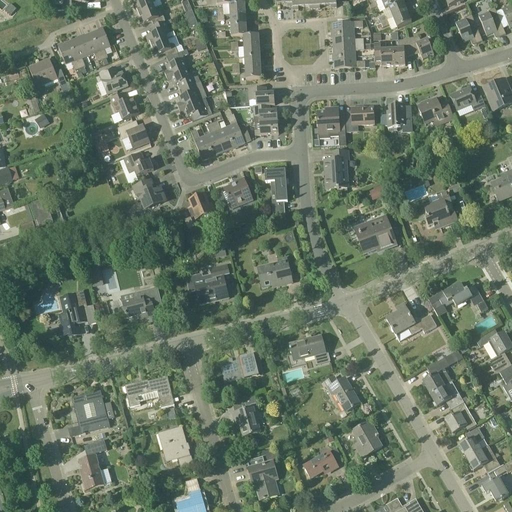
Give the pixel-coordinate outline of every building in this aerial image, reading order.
[(78,4),(88,4),(87,0),(63,0),(64,11),(81,10),(78,10),(78,4)] [(153,4),(155,3),(157,0),(156,0),(143,0),(144,2),(134,5),(135,7),(134,8),(136,13),(137,13),(138,16),(155,9),(153,4)] [(303,0),(292,0),(293,7),(293,11),(299,11),(298,8),(304,8),(303,0)] [(315,10),(314,0),(303,0),(304,8),(309,7),(310,10),(315,10)] [(325,0),(314,0),(315,10),(320,10),(320,7),(326,6),(325,0)] [(336,0),(325,0),(326,6),(331,6),(331,9),(337,9),(336,0)] [(381,0),(385,10),(399,4),(397,0),(381,0)] [(408,7),(405,8),(403,3),(399,4),(385,10),(385,11),(389,9),(393,19),(410,12),(408,7)] [(245,4),(233,5),(230,5),(230,6),(230,16),(249,15),(248,10),(245,10),(245,4)] [(511,4),(511,5),(511,7),(502,11),(510,30),(511,28),(511,4)] [(162,14),(159,13),(157,14),(155,9),(138,16),(140,19),(138,19),(140,25),(142,24),(143,26),(152,22),(154,28),(166,23),(162,14)] [(495,9),(488,12),(489,14),(479,18),(487,37),(493,34),(495,38),(497,39),(506,36),(495,9)] [(192,12),(185,15),(186,17),(185,17),(190,30),(191,30),(192,31),(199,28),(192,12)] [(410,12),(393,19),(397,29),(412,23),(409,18),(412,17),(410,12)] [(231,27),(246,26),(246,21),(249,21),(249,15),(230,16),(231,27)] [(457,29),(464,44),(470,41),(472,45),(474,46),(483,43),(472,16),(465,19),(465,21),(461,22),(463,27),(457,29)] [(165,36),(168,35),(169,32),(166,23),(154,28),(156,33),(147,37),(148,39),(146,39),(149,45),(150,44),(151,47),(167,41),(165,36)] [(363,23),(332,25),(332,36),(354,35),(354,30),(363,29),(363,23)] [(243,37),(250,37),(250,32),(247,32),(246,26),(231,27),(232,38),(243,38),(243,37)] [(103,29),(92,34),(103,61),(106,60),(108,59),(105,51),(111,48),(103,29)] [(81,39),(88,57),(94,55),(97,63),(103,61),(92,34),(81,39)] [(364,40),(355,41),(354,35),(332,36),(333,48),(364,46),(364,40)] [(262,42),(259,42),(259,36),(250,37),(243,37),(243,38),(244,48),(262,47),(262,42)] [(167,41),(151,47),(152,50),(151,51),(153,56),(154,56),(155,58),(165,54),(167,59),(184,53),(182,48),(179,46),(176,38),(167,41)] [(427,41),(421,43),(419,38),(408,40),(412,56),(420,55),(423,61),(434,57),(427,41)] [(81,39),(69,43),(80,70),(86,68),(82,60),(88,57),(81,39)] [(202,39),(195,42),(197,48),(204,44),(202,39)] [(393,50),(393,68),(405,67),(405,58),(412,56),(408,40),(398,42),(399,50),(393,50)] [(69,43),(58,48),(64,62),(61,64),(62,66),(65,64),(66,66),(72,64),(75,72),(80,70),(69,43)] [(206,44),(196,48),(198,53),(207,49),(206,44)] [(393,50),(386,51),(386,44),(374,45),(375,62),(381,61),(381,68),(393,68),(393,50)] [(355,52),(364,52),(364,46),(333,48),(334,59),(356,58),(355,52)] [(245,59),(260,58),(260,52),(263,52),(262,47),(244,48),(245,59)] [(184,65),(186,64),(183,58),(189,55),(187,51),(184,53),(167,59),(169,65),(166,67),(168,72),(164,73),(166,78),(186,70),(184,65)] [(245,70),(264,69),(263,63),(261,63),(260,58),(245,59),(245,70)] [(356,58),(334,59),(334,71),(365,69),(365,63),(356,64),(356,58)] [(70,91),(61,71),(55,74),(50,61),(39,66),(38,65),(29,69),(37,89),(45,86),(58,81),(63,94),(70,91)] [(122,74),(119,76),(116,69),(100,76),(102,82),(108,96),(128,88),(122,74)] [(261,74),(264,74),(264,69),(245,70),(246,81),(261,80),(261,74)] [(186,70),(166,78),(168,83),(172,82),(174,87),(177,86),(180,91),(201,83),(198,77),(194,79),(193,74),(188,76),(186,70)] [(494,112),(511,104),(511,98),(504,81),(505,83),(486,91),(485,89),(484,89),(494,112)] [(201,83),(180,91),(182,97),(178,99),(180,104),(177,105),(179,110),(199,102),(206,99),(207,99),(201,83)] [(266,107),(275,106),(274,94),(264,95),(264,89),(249,90),(249,102),(256,102),(257,107),(266,107)] [(450,97),(456,111),(471,105),(474,112),(485,107),(481,96),(474,99),(470,89),(469,89),(470,90),(451,97),(450,97)] [(132,99),(129,100),(126,94),(111,100),(117,115),(120,114),(123,122),(139,116),(132,99)] [(206,99),(199,102),(179,110),(181,115),(184,114),(186,119),(190,117),(192,123),(212,116),(209,108),(206,99)] [(447,104),(446,104),(448,107),(440,110),(436,100),(429,103),(429,102),(421,105),(422,106),(418,108),(426,127),(433,124),(436,129),(454,121),(447,104)] [(89,108),(86,102),(78,106),(80,111),(89,108)] [(398,126),(406,126),(406,124),(405,113),(405,106),(389,107),(389,112),(387,112),(388,129),(398,129),(398,126)] [(260,125),(278,124),(277,112),(267,113),(266,107),(257,107),(254,107),(255,125),(260,125)] [(351,109),(352,127),(358,126),(374,126),(373,109),(360,109),(360,108),(351,109)] [(345,125),(339,126),(338,109),(325,110),(325,113),(318,114),(319,130),(319,135),(319,140),(331,140),(330,135),(339,134),(340,148),(346,147),(346,134),(345,127),(345,125)] [(44,116),(35,122),(40,130),(49,124),(44,116)] [(245,144),(240,132),(234,116),(233,117),(228,119),(231,127),(226,129),(235,149),(245,145),(245,144)] [(143,127),(139,129),(136,122),(118,130),(122,142),(127,152),(133,150),(133,151),(150,144),(148,139),(147,139),(143,127)] [(226,129),(221,131),(218,123),(212,125),(224,154),(235,149),(226,129)] [(278,124),(260,125),(260,132),(255,132),(256,137),(279,135),(278,124)] [(224,154),(212,125),(207,127),(210,135),(205,138),(213,158),(224,154)] [(240,132),(245,144),(251,141),(246,130),(240,132)] [(213,158),(205,138),(200,140),(196,131),(191,134),(202,162),(213,158)] [(91,141),(92,140),(102,136),(101,132),(93,135),(92,133),(88,135),(91,141)] [(101,155),(109,152),(105,143),(97,146),(101,155)] [(346,161),(348,161),(348,153),(334,154),(334,161),(325,162),(326,191),(348,189),(346,161)] [(144,163),(141,155),(124,162),(130,176),(135,174),(137,179),(154,172),(149,161),(144,163)] [(114,171),(109,168),(106,174),(111,177),(114,171)] [(8,169),(0,171),(0,187),(12,183),(12,182),(8,171),(8,169)] [(275,183),(277,204),(275,204),(276,216),(285,214),(284,203),(288,203),(285,171),(265,173),(266,184),(275,183)] [(511,176),(492,185),(495,194),(498,193),(501,201),(499,202),(499,203),(511,197),(511,176)] [(253,202),(244,180),(230,185),(231,187),(224,190),(226,194),(218,197),(222,208),(230,205),(232,210),(253,202)] [(161,190),(153,193),(152,189),(154,188),(151,181),(133,188),(138,202),(141,201),(145,211),(159,206),(158,205),(166,202),(161,190)] [(384,185),(373,189),(374,191),(377,200),(383,198),(381,192),(386,190),(384,185)] [(459,186),(449,190),(451,196),(462,192),(459,186)] [(0,210),(13,207),(8,191),(0,193),(0,201),(0,202),(0,210)] [(425,220),(428,228),(433,226),(438,224),(440,229),(448,226),(447,221),(451,220),(449,214),(446,206),(451,204),(453,210),(454,210),(451,204),(448,195),(443,197),(437,199),(439,203),(431,206),(424,209),(428,219),(425,220)] [(213,205),(209,207),(204,196),(190,202),(193,208),(189,209),(193,221),(212,213),(215,212),(213,205)] [(31,204),(39,229),(54,224),(45,199),(31,204)] [(261,219),(258,216),(253,222),(256,225),(261,219)] [(386,218),(353,228),(364,256),(377,251),(378,253),(396,246),(386,218)] [(33,223),(19,228),(22,235),(36,230),(33,223)] [(150,257),(143,259),(146,270),(153,268),(150,257)] [(287,259),(278,261),(279,265),(258,270),(262,289),(277,286),(277,288),(292,284),(287,259)] [(194,284),(200,307),(222,301),(221,298),(228,296),(223,277),(229,275),(227,265),(209,269),(212,280),(194,284)] [(103,287),(99,268),(88,271),(93,289),(103,287)] [(46,277),(42,279),(40,282),(40,285),(44,288),(51,286),(53,284),(53,282),(52,278),(49,277),(46,277)] [(456,308),(470,300),(479,295),(474,286),(465,291),(461,285),(444,295),(443,293),(437,297),(429,301),(439,319),(447,314),(445,309),(454,304),(456,308)] [(151,300),(149,292),(142,294),(143,299),(122,304),(126,319),(140,316),(141,319),(155,316),(151,300)] [(84,293),(74,295),(74,296),(60,300),(64,316),(61,316),(63,326),(59,327),(61,337),(69,335),(69,339),(78,337),(76,329),(75,330),(73,324),(77,323),(78,326),(89,323),(85,309),(87,309),(84,293)] [(477,307),(482,315),(488,311),(484,303),(477,307)] [(404,306),(397,310),(399,314),(386,321),(392,331),(391,331),(392,333),(393,333),(399,343),(400,343),(396,336),(407,330),(411,336),(421,330),(424,335),(437,328),(430,316),(415,325),(404,306)] [(496,376),(499,374),(511,367),(504,355),(511,350),(511,347),(504,335),(499,338),(495,331),(476,342),(480,349),(489,344),(497,359),(488,363),(496,376)] [(326,348),(324,349),(321,338),(305,342),(305,341),(304,341),(304,342),(290,346),(294,363),(314,357),(316,366),(330,362),(326,348)] [(457,363),(462,360),(458,352),(453,355),(457,363)] [(256,356),(254,357),(239,360),(240,361),(233,363),(232,360),(229,361),(229,363),(221,365),(226,383),(261,375),(256,356)] [(452,383),(447,375),(444,370),(449,367),(445,359),(429,368),(434,377),(422,384),(423,384),(430,395),(429,396),(452,383)] [(511,368),(511,367),(499,374),(506,386),(503,388),(506,393),(510,391),(511,390),(511,368)] [(168,378),(140,385),(140,383),(125,387),(130,409),(141,406),(140,404),(159,399),(162,409),(175,406),(168,378)] [(345,379),(338,383),(335,378),(324,384),(331,397),(335,396),(345,414),(360,405),(345,379)] [(452,383),(429,396),(430,396),(437,407),(436,408),(437,408),(448,402),(453,411),(464,404),(468,402),(466,399),(462,401),(452,383)] [(100,393),(84,397),(84,399),(73,402),(78,424),(80,423),(81,427),(69,430),(71,438),(109,429),(100,393)] [(255,398),(243,401),(245,408),(257,404),(255,398)] [(464,404),(453,411),(456,416),(445,423),(446,423),(452,434),(452,435),(463,429),(465,433),(477,426),(470,415),(464,404)] [(253,408),(244,411),(244,412),(232,414),(235,425),(239,424),(243,438),(260,434),(253,408)] [(166,412),(168,421),(176,419),(174,410),(166,412)] [(370,423),(353,433),(359,445),(355,447),(362,460),(382,448),(377,439),(379,438),(370,423)] [(189,452),(190,451),(190,450),(188,450),(182,428),(158,435),(167,464),(178,460),(181,469),(193,465),(193,463),(192,463),(189,452)] [(484,439),(478,429),(467,436),(470,441),(459,447),(459,448),(460,448),(467,459),(480,451),(476,444),(484,439)] [(104,441),(84,447),(87,458),(107,452),(104,441)] [(489,475),(494,472),(500,468),(499,465),(493,454),(489,447),(480,451),(467,459),(466,460),(467,460),(473,471),(473,472),(484,466),(489,475)] [(275,452),(265,455),(267,462),(277,459),(275,452)] [(322,469),(328,466),(331,472),(331,473),(338,468),(329,453),(303,468),(311,480),(324,472),(322,469)] [(96,458),(79,462),(84,477),(82,478),(86,492),(112,484),(108,471),(100,473),(96,458)] [(273,464),(249,470),(249,471),(250,471),(252,480),(251,480),(253,487),(254,487),(253,487),(256,486),(260,501),(278,497),(273,479),(277,478),(273,464)] [(500,468),(494,472),(497,478),(507,472),(503,467),(500,468)] [(498,479),(493,482),(492,481),(481,487),(486,495),(490,493),(496,503),(501,500),(502,501),(509,497),(498,479)] [(206,511),(197,480),(186,483),(191,500),(176,505),(178,511),(206,511)] [(421,511),(416,502),(416,501),(402,508),(398,500),(386,507),(389,511),(421,511)]
